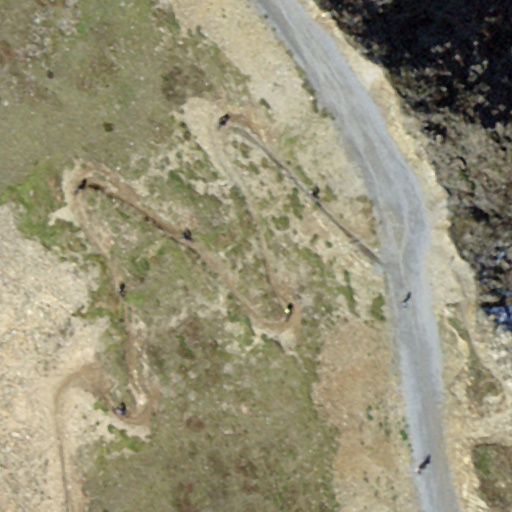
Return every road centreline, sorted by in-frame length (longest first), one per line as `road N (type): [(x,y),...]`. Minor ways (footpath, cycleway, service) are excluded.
road 1 (track): [(272,0),(340,91),(384,178),(407,251)]
road 2 (track): [(407,251),(450,511)]
